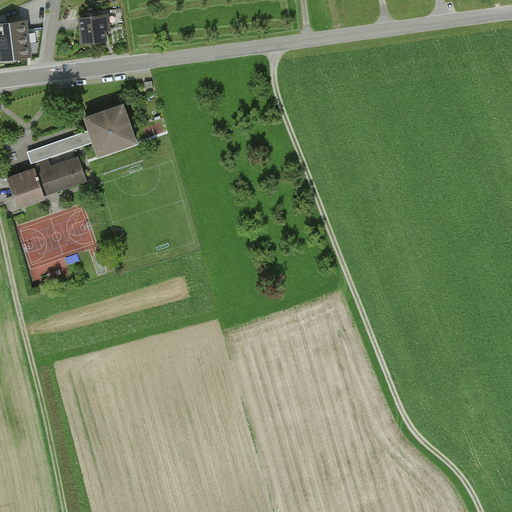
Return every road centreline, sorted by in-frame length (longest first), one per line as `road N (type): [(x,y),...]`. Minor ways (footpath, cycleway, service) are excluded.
road 1 (track): [(483,511),(473,486),(409,431),(279,96),(281,43)]
road 2 (unclassified): [(0,80),(511,15)]
road 3 (track): [(0,217),(65,511)]
